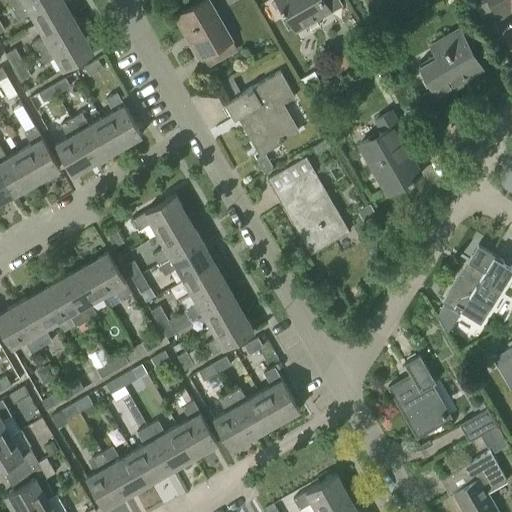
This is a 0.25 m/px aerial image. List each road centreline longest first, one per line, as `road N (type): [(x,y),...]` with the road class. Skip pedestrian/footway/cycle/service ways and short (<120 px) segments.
road 1 (unclassified): [(340,386),(185,129)]
road 2 (unclassified): [(340,386),(468,183)]
road 3 (unclassified): [(0,245),(185,129)]
road 4 (unclassified): [(168,511),(353,405)]
road 5 (unclassified): [(185,129),(112,1)]
road 6 (unclassified): [(415,511),(353,405)]
